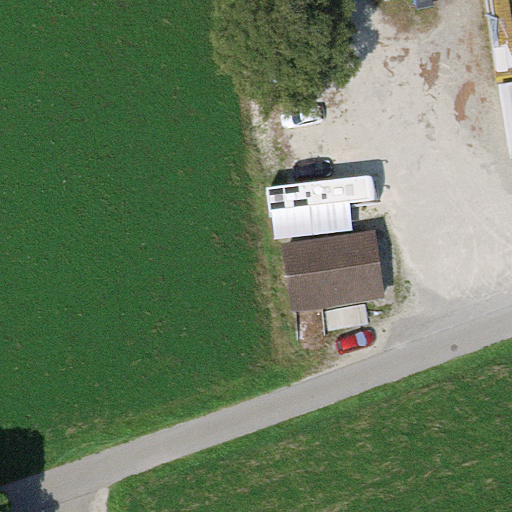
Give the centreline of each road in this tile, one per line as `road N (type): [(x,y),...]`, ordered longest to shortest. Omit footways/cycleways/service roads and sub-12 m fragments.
road 1 (residential): [(511,332),(15,511)]
road 2 (unknown): [(350,0),(405,105),(511,203)]
